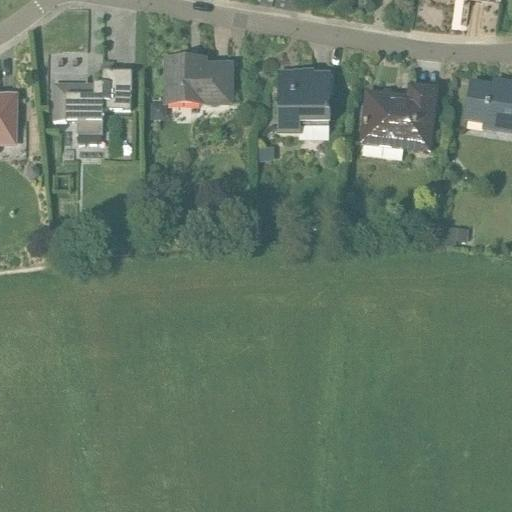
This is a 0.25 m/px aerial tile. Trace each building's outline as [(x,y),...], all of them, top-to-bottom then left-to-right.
[(228,110),(229,72),(203,71),(203,64),(168,63),(167,109),(228,110)] [(130,114),(131,77),(110,76),(103,76),(103,88),(70,87),(54,87),(53,99),(53,124),(78,125),(78,137),(101,137),(102,114),(130,114)] [(328,138),(328,80),(295,79),(295,76),(280,76),(279,139),(299,139),(299,137),(328,138)] [(511,138),(511,88),(504,87),(503,93),(472,87),(465,126),(484,129),(483,133),(511,138)] [(427,158),(434,96),(411,93),(410,103),(367,98),(361,150),(427,158)] [(0,150),(12,151),(13,102),(0,102),(0,150)] [(31,169),(28,172),(28,177),(31,180),(36,180),(39,177),(39,172),(36,169),(31,169)] [(363,220),(347,214),(340,234),(356,239),(363,220)] [(252,233),(261,233),(260,217),(251,217),(252,233)] [(249,220),(239,220),(239,233),(249,233),(249,220)] [(444,230),(442,247),(456,248),(456,245),(468,246),(468,232),(444,230)]
